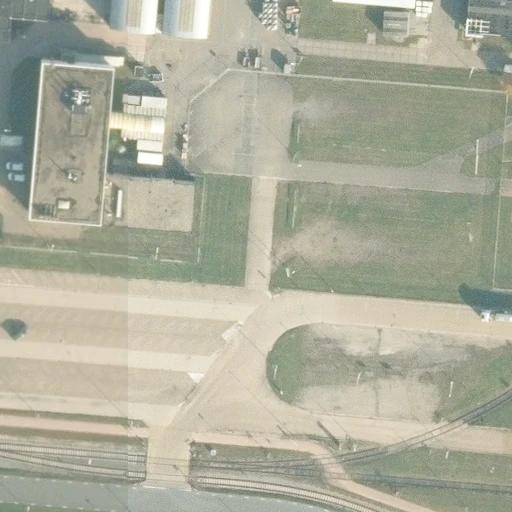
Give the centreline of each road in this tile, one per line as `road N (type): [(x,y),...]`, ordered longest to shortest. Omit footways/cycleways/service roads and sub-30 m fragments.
road 1 (unclassified): [(187,411),(271,310),(511,329)]
road 2 (unclassified): [(187,411),(511,443)]
road 3 (tertiary): [(162,501),(0,489)]
